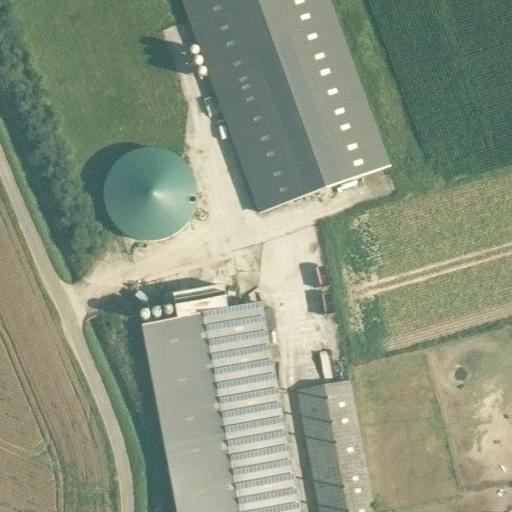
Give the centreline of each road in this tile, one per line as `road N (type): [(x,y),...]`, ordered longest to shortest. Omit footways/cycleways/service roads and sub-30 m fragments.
road 1 (track): [(128,511),(116,446),(0,174)]
road 2 (track): [(59,313),(132,270),(247,236)]
